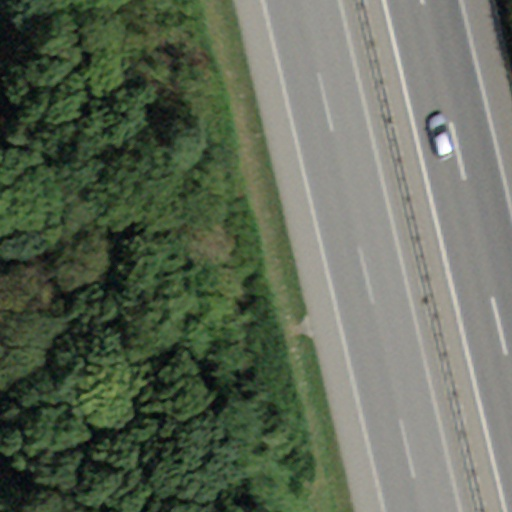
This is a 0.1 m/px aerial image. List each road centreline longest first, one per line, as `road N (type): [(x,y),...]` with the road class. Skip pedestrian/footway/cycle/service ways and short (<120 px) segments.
road 1 (motorway): [(296,0),(420,511)]
road 2 (motorway): [(511,391),(416,0)]
road 3 (unknown): [(0,126),(91,511)]
